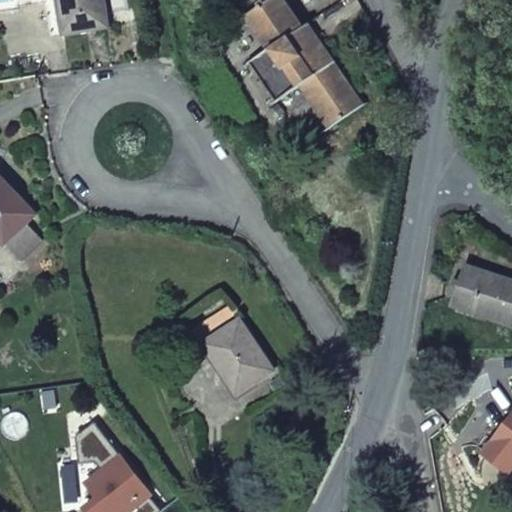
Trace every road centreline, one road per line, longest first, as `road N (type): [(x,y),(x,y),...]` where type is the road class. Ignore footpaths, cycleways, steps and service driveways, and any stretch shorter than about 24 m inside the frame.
road 1 (residential): [(190,146),(182,111),(137,84),(102,93),(79,123),(76,142),(89,178),(122,197),(160,192),(186,163)]
road 2 (residential): [(186,163),(249,215),(354,369),(382,393)]
road 3 (tertiary): [(423,174),(382,393)]
road 4 (tertiary): [(382,393),(327,511)]
road 5 (residential): [(382,393),(417,458),(426,511)]
